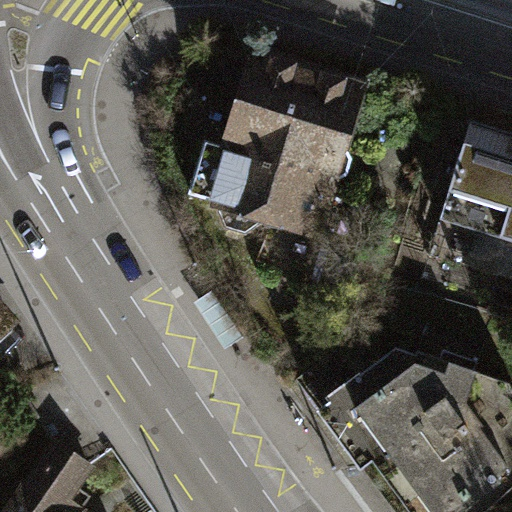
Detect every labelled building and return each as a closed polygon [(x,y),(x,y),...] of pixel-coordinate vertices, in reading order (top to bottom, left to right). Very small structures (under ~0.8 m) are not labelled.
[(204,140),(188,190),(217,197),(215,208),(224,224),(245,230),(260,221),(263,214),(313,229),(358,85),(256,54),(227,147),(204,140)] [(511,133),(472,122),(443,218),(511,239),(511,133)] [(0,329),(11,320),(0,309),(0,329)] [(394,348),(325,396),(410,511),(483,511),(511,484),(511,387),(510,383),(394,348)] [(0,510),(0,511),(59,511),(55,508),(87,462),(56,441),(26,484),(21,480),(0,510)]
